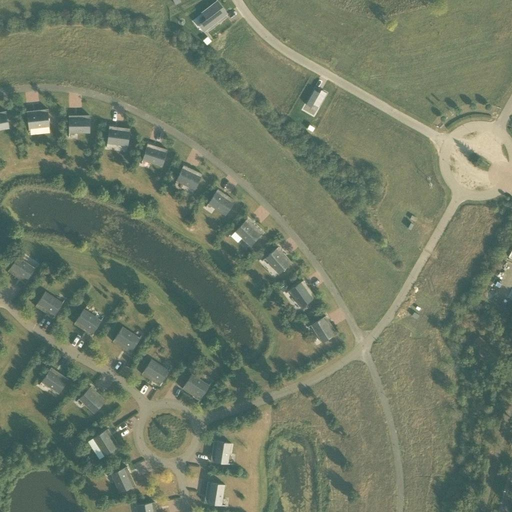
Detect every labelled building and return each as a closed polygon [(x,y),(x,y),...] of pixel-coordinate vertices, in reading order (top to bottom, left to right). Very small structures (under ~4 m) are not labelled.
[(201,33),(202,33),(228,14),(218,0),(201,13),(206,19),(196,27),(201,33)] [(208,37),(203,41),(207,45),(211,41),(208,37)] [(485,91),(485,84),(465,84),(465,92),(485,91)] [(323,97),(311,90),(305,99),(317,106),(323,97)] [(50,127),(48,109),(27,111),(29,133),(30,133),(29,127),(49,125),(49,127),(50,127)] [(9,129),(6,111),(0,112),(0,128),(8,127),(9,129)] [(90,133),(90,115),(69,116),(69,137),(70,137),(70,131),(89,131),(89,133),(90,133)] [(128,146),(130,129),(109,126),(107,148),(108,142),(128,144),(127,146),(128,146)] [(162,167),(168,150),(148,143),(141,164),(142,164),(143,159),(162,165),(162,167)] [(195,190),(202,174),(183,165),(174,185),(175,185),(177,180),(195,188),(194,190),(195,190)] [(225,216),(235,201),(218,189),(206,207),(206,208),(209,203),(226,214),(225,215),(225,216)] [(250,246),(262,233),(247,219),(232,235),(233,235),(237,231),(251,244),(250,246)] [(279,274),(292,263),(278,247),(262,261),(262,262),(267,258),(280,273),(278,274),(279,274)] [(18,257),(8,271),(25,283),(37,265),(37,264),(34,269),(17,258),(18,257)] [(301,308),(316,297),(303,280),(286,293),(286,294),(291,290),(302,306),(301,307),(301,308)] [(45,291),(35,306),(53,318),(65,300),(64,299),(61,304),(45,293),(46,292),(45,291)] [(84,309),(74,324),(92,335),(104,317),(103,317),(100,322),(83,311),(84,309)] [(322,343),(337,334),(326,316),(307,327),(308,328),(313,325),(323,342),(321,343),(322,343)] [(122,327),(113,342),(130,353),(142,335),(139,339),(122,329),(123,327),(122,327)] [(151,359),(142,374),(159,386),(171,367),(167,372),(151,361),(152,360),(151,359)] [(59,394),(69,379),(51,367),(39,386),(40,386),(43,381),(59,392),(58,394),(59,394)] [(192,374),(182,389),(200,400),(212,382),(211,382),(208,387),(191,376),(193,374),(192,374)] [(94,414),(106,401),(91,386),(76,402),(80,398),(95,412),(93,413),(94,414)] [(104,456),(119,446),(108,429),(90,441),(95,438),(106,455),(104,456)] [(231,443),(214,441),(211,461),(232,465),(232,464),(226,463),(229,444),(231,444),(231,443)] [(119,493),(136,486),(127,467),(107,476),(113,474),(121,492),(119,493)] [(225,485),(208,482),(204,503),(226,506),(220,505),(223,485),(225,485)] [(156,511),(155,502),(133,506),(133,507),(139,506),(140,511),(156,511)]
